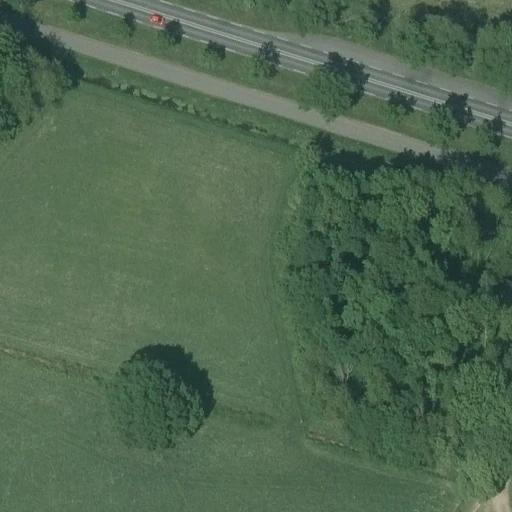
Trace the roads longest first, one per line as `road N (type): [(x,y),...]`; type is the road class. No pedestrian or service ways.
road 1 (unclassified): [(511,179),(0,20)]
road 2 (primary): [(511,125),(108,0)]
